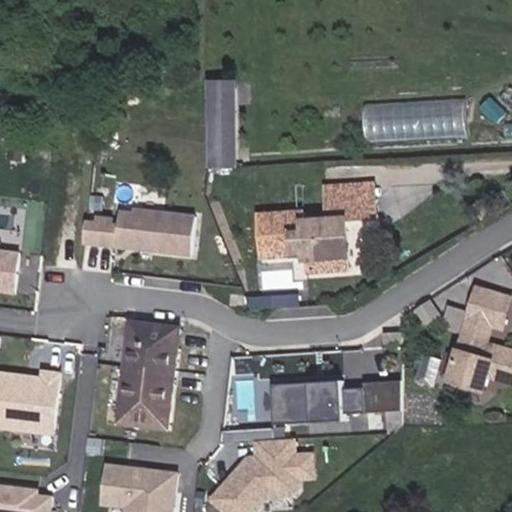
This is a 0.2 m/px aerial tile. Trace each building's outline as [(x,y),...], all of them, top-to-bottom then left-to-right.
[(235,169),(235,84),(209,84),(209,169),(235,169)] [(370,107),(370,135),(471,136),(472,108),(370,107)] [(379,199),(378,184),(325,188),(326,203),(379,199)] [(351,257),(348,220),(380,218),(379,199),(326,203),(327,219),(308,220),(307,212),(258,215),(261,258),(306,255),(307,271),(335,269),(334,259),(351,257)] [(85,243),(193,255),(198,218),(136,210),(136,215),(122,213),(121,227),(114,226),(115,220),(99,218),(98,224),(88,223),(85,243)] [(22,253),(0,250),(0,291),(17,293),(22,253)] [(352,268),(351,257),(334,259),(335,269),(352,268)] [(503,380),(511,351),(489,344),(494,326),(505,329),(511,302),(511,298),(480,289),(472,313),(466,332),(458,358),(449,355),(442,377),(486,391),(491,376),(503,380)] [(252,310),(298,307),(298,297),(250,299),(252,310)] [(442,315),(432,301),(418,310),(428,325),(442,315)] [(466,332),(472,313),(450,306),(444,326),(466,332)] [(170,428),(181,328),(134,323),(122,423),(170,428)] [(404,344),(404,332),(386,333),(386,344),(404,344)] [(511,382),(511,350),(511,351),(503,380),(511,382)] [(436,387),(444,360),(425,355),(417,382),(436,387)] [(3,373),(0,394),(0,427),(56,434),(64,374),(46,372),(45,382),(38,381),(39,378),(3,373)] [(277,425),(347,421),(347,414),(368,413),(367,388),(345,389),(345,381),(274,385),(277,425)] [(260,457),(255,457),(244,471),(241,469),(214,500),(227,511),(255,511),(270,496),(296,495),(300,490),(299,479),(298,456),(297,438),(259,441),(260,457)] [(298,456),(299,479),(317,478),(315,455),(298,456)] [(174,511),(180,474),(109,465),(103,504),(128,508),(145,510),(144,511),(174,511)] [(40,486),(0,481),(0,511),(52,511),(55,493),(40,491),(40,486)]
